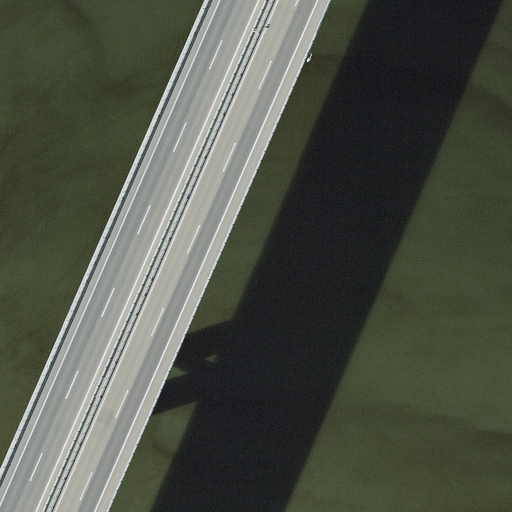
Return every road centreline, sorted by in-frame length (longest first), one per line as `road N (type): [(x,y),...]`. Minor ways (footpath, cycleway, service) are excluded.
road 1 (motorway): [(75,511),(298,0)]
road 2 (motorway): [(238,0),(16,511)]
